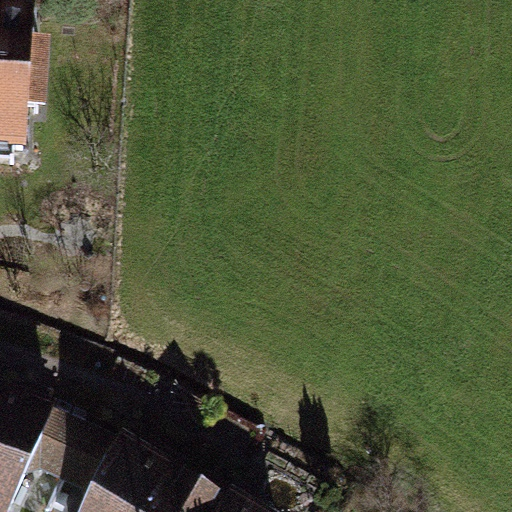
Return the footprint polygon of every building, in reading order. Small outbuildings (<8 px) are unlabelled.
[(0,169),(37,172),(47,17),(0,13),(0,169)] [(4,384),(0,394),(0,511),(23,511),(39,478),(69,491),(96,423),(4,384)] [(159,511),(184,464),(96,423),(69,491),(100,504),(95,511),(159,511)] [(184,464),(159,511),(229,511),(240,494),(184,464)] [(270,511),(240,494),(229,511),(270,511)]
